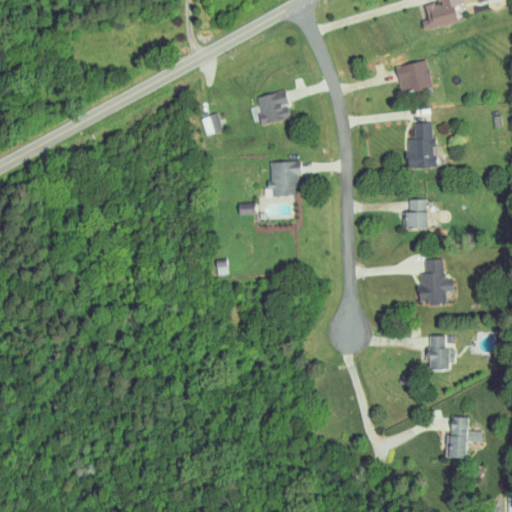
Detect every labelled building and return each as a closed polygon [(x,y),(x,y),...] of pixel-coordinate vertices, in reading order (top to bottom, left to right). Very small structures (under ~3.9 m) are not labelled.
[(457,23),(453,5),(463,2),(462,0),(436,0),(437,3),(423,6),(426,19),(420,20),(422,30),(457,23)] [(431,87),(426,61),(395,66),(399,92),(431,87)] [(260,124),(290,117),(284,90),(254,97),(260,124)] [(200,117),(204,135),(222,131),(218,113),(200,117)] [(406,169),(435,168),(433,123),(412,124),(413,139),(405,140),(406,169)] [(268,162),(269,197),(293,196),(293,187),(298,187),(298,162),(268,162)] [(402,229),(426,230),(426,200),(407,200),(407,212),(402,212),(402,229)] [(254,214),(254,203),(236,204),(237,215),(254,214)] [(445,304),(444,291),(452,291),(451,279),(443,279),(442,259),(424,260),(424,274),(417,274),(418,301),(426,301),(427,304),(445,304)] [(450,334),(427,335),(428,368),(451,367),(450,334)] [(464,456),(465,440),(480,441),(481,430),(467,429),(467,416),(450,415),(449,433),(444,433),(443,455),(464,456)]
